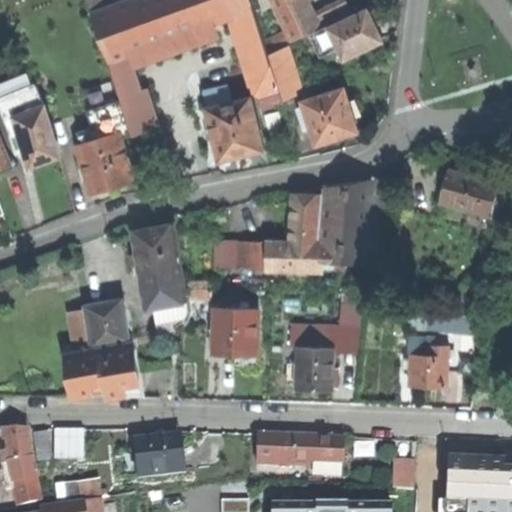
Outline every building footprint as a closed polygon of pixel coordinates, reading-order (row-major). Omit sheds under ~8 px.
[(87,0),(94,15),(115,8),(111,0),(87,0)] [(136,0),(115,8),(94,15),(109,63),(121,102),(125,112),(151,103),(146,89),(139,92),(126,57),(173,39),(235,16),(245,51),(243,52),(261,108),(283,101),(270,54),(252,0),(136,0)] [(273,0),(293,41),(351,13),(347,3),(315,18),(306,0),(273,0)] [(322,56),(339,47),(346,59),(384,41),(377,26),(368,9),(312,36),(322,56)] [(285,102),(302,93),(289,45),(270,54),(283,101),(285,102)] [(0,101),(8,122),(16,119),(15,116),(44,107),(36,85),(0,99),(0,101)] [(211,90),(215,107),(232,102),(228,86),(211,90)] [(339,137),(359,130),(346,88),(305,101),(307,105),(299,107),(305,127),(313,125),(320,143),(339,137)] [(251,98),(232,102),(215,107),(208,109),(212,126),(210,126),(214,141),(216,140),(221,160),(240,155),(264,149),(251,98)] [(80,132),(83,144),(120,132),(122,139),(132,136),(125,112),(121,102),(89,112),(94,128),(80,132)] [(132,136),(159,127),(151,103),(125,112),(132,136)] [(39,164),(61,157),(44,107),(15,116),(16,119),(21,134),(12,137),(17,153),(25,150),(30,167),(39,164)] [(136,182),(122,139),(120,132),(83,144),(78,146),(94,195),(116,188),(136,182)] [(0,170),(11,166),(0,141),(0,170)] [(441,203),(492,216),(500,184),(449,171),(445,186),(441,203)] [(268,241),(267,266),(266,268),(324,270),(324,262),(369,265),(379,178),(326,187),(321,247),(318,247),(323,195),(312,195),(293,193),(290,240),(268,240),(268,241)] [(160,336),(177,333),(187,324),(192,311),(190,299),(190,294),(185,294),(174,224),(152,228),(135,231),(145,303),(154,302),(160,336)] [(215,265),(240,265),(241,240),(216,240),(215,265)] [(240,265),(267,266),(268,241),(241,240),(240,265)] [(190,289),(190,294),(190,299),(213,300),(214,290),(190,289)] [(88,309),(94,343),(134,336),(130,311),(125,312),(123,300),(88,306),(88,309)] [(338,330),(321,329),(321,349),(335,349),(335,352),(358,353),(362,305),(340,303),(338,330)] [(77,346),(94,343),(88,309),(71,312),(77,346)] [(258,311),(216,309),(215,355),(233,355),(257,356),(258,311)] [(425,330),(473,334),(476,318),(426,312),(425,330)] [(291,348),(298,348),(321,349),(321,329),(292,328),(291,348)] [(144,395),(134,336),(94,343),(77,346),(65,349),(73,393),(106,394),(144,395)] [(404,373),(411,373),(410,387),(429,387),(448,388),(449,345),(432,344),(432,340),(412,339),(412,359),(405,359),(404,373)] [(334,392),(334,383),(334,364),(335,352),(335,349),(321,349),(298,348),(298,365),(297,383),(297,391),(315,391),(334,392)] [(288,383),(297,383),(298,365),(288,365),(288,383)] [(4,463),(9,463),(34,458),(29,429),(13,429),(6,428),(8,453),(3,453),(4,463)] [(84,430),(55,430),(55,459),(84,459),(84,430)] [(39,459),(52,456),(47,431),(34,434),(39,459)] [(140,477),(185,472),(182,434),(148,437),(136,439),(140,477)] [(259,434),(258,463),(310,465),(310,461),(344,462),(345,437),(284,435),(259,434)] [(43,498),(34,458),(9,463),(19,504),(43,498)] [(414,464),(395,464),(395,488),(414,489),(414,464)] [(502,489),(457,491),(457,511),(511,511),(511,479),(502,480),(502,489)] [(56,487),(58,505),(84,501),(102,498),(108,498),(107,490),(99,491),(98,481),(56,487)] [(104,511),(104,506),(102,498),(84,501),(85,511),(104,511)] [(248,511),(248,499),(219,500),(219,511),(248,511)] [(41,511),(85,511),(84,501),(58,505),(41,507),(41,511)] [(269,504),(269,511),(392,511),(392,503),(323,504),(269,504)]
